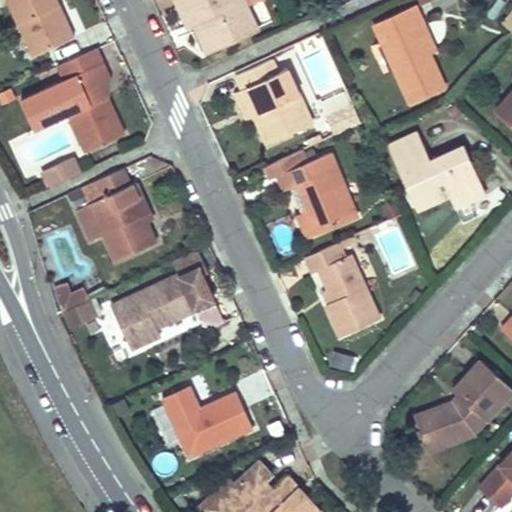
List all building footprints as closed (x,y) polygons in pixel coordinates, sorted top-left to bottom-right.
[(57,0),(6,0),(23,37),(34,32),(42,51),(74,36),(64,13),(58,15),(53,6),(60,3),(57,0)] [(243,0),(177,0),(202,53),(256,28),(243,0)] [(252,0),(250,1),(258,23),(269,19),(262,0),(252,0)] [(64,13),(60,3),(53,6),(58,15),(64,13)] [(407,105),(448,86),(434,53),(424,33),(430,31),(418,4),(371,24),(407,105)] [(511,9),(500,22),(511,32),(511,31),(511,9)] [(424,33),(434,53),(439,51),(430,31),(424,33)] [(34,32),(23,37),(32,55),(42,51),(34,32)] [(95,46),(58,64),(63,79),(23,98),(34,121),(57,111),(68,114),(86,151),(124,134),(105,92),(101,81),(109,78),(95,46)] [(271,57),(234,74),(241,89),(247,86),(258,112),(252,114),(266,144),(312,122),(287,67),(277,71),(271,57)] [(114,88),(109,78),(101,81),(105,92),(114,88)] [(511,85),(511,91),(495,110),(511,126),(511,79),(509,83),(511,85)] [(241,89),(234,92),(246,118),(252,114),(258,112),(247,86),(241,89)] [(416,132),(385,146),(399,176),(413,209),(449,193),(450,192),(448,188),(457,184),(462,193),(481,185),(482,185),(464,144),(428,160),(416,132)] [(358,217),(325,139),(273,162),(278,174),(285,190),(299,185),(308,205),(303,211),(313,235),(358,217)] [(44,172),(50,184),(79,171),(72,158),(44,172)] [(95,199),(88,202),(115,261),(157,243),(147,221),(142,212),(148,210),(135,181),(130,184),(122,167),(88,183),(95,199)] [(457,184),(448,188),(450,192),(449,193),(455,207),(484,194),(481,185),(462,193),(457,184)] [(142,212),(147,221),(153,219),(148,210),(142,212)] [(303,211),(296,215),(307,239),(313,235),(303,211)] [(338,243),(306,257),(313,274),(321,270),(330,290),(335,302),(329,304),(325,306),(340,338),(381,319),(351,254),(344,257),(338,243)] [(177,274),(107,307),(122,342),(136,336),(140,343),(156,335),(153,328),(150,321),(160,317),(163,323),(194,309),(193,308),(211,300),(196,268),(179,276),(177,274)] [(64,283),(54,287),(64,310),(79,303),(87,300),(81,287),(69,293),(64,283)] [(330,290),(324,293),(329,304),(335,302),(330,290)] [(511,316),(499,329),(511,340),(511,316)] [(160,317),(150,321),(153,328),(163,323),(160,317)] [(136,336),(122,342),(126,349),(140,343),(136,336)] [(450,403),(414,416),(428,453),(475,436),(475,433),(471,424),(480,415),(486,420),(487,420),(511,391),(511,389),(479,359),(451,389),(458,395),(450,403)] [(189,384),(161,398),(189,457),(254,427),(236,390),(200,406),(189,384)] [(480,415),(471,424),(475,433),(486,420),(480,415)] [(511,451),(479,488),(501,507),(511,494),(511,451)] [(234,484),(231,480),(202,507),(205,511),(321,511),(322,511),(299,486),(281,502),(270,489),(263,482),(271,474),(260,461),(234,484)] [(286,474),(270,489),(281,502),(299,486),(286,474)]
